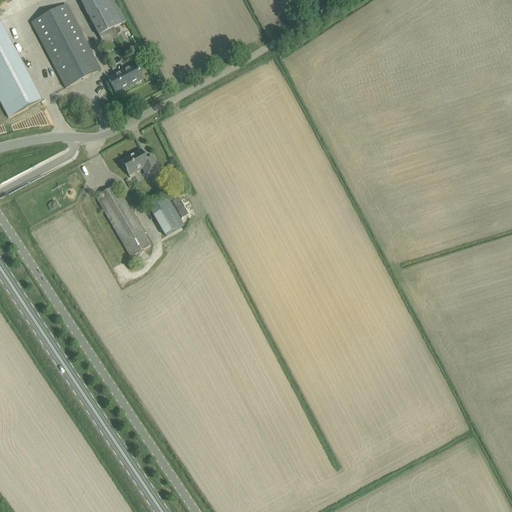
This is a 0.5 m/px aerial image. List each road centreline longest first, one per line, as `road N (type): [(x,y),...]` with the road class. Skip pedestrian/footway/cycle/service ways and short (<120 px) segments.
road 1 (unclassified): [(0,148),(112,132),(342,0)]
road 2 (unclassified): [(0,216),(201,511)]
road 3 (secondary): [(166,511),(0,266)]
